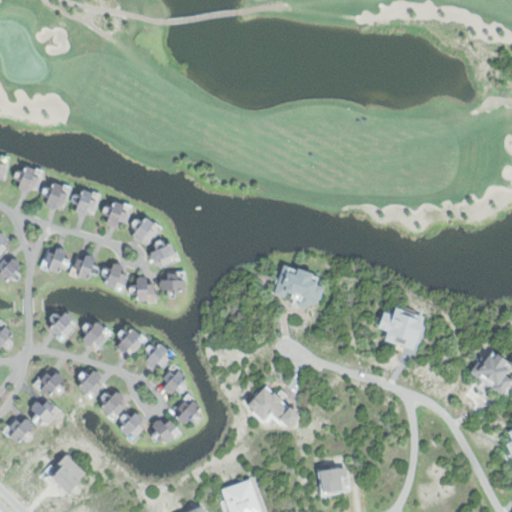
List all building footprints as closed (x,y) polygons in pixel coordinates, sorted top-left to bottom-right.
[(0,157),(8,159),(4,180),(0,179),(0,157)] [(28,164),(44,170),(37,193),(20,187),(21,182),(15,179),(17,173),(24,175),(28,164)] [(56,181),(72,187),(63,210),(46,204),(48,196),(42,194),(44,188),(52,191),(56,181)] [(87,189),(101,194),(93,218),(75,212),(78,205),(72,203),(75,195),(84,198),(87,189)] [(116,202),(132,207),(124,231),(104,225),(106,216),(99,214),(101,207),(113,211),(116,202)] [(149,216),(161,228),(144,245),(134,235),(137,232),(131,225),(136,220),(141,225),(149,216)] [(0,232),(7,237),(3,243),(8,246),(0,254),(0,232)] [(171,245),(178,259),(156,269),(149,254),(156,250),(153,244),(162,240),(166,247),(171,245)] [(57,247),(66,251),(63,256),(71,259),(66,269),(61,267),(58,274),(39,266),(47,250),(54,253),(57,247)] [(87,254),(93,257),(91,262),(99,266),(96,274),(90,273),(89,279),(71,274),(78,258),(85,260),(87,254)] [(14,257),(22,264),(19,269),(24,273),(16,282),(11,278),(6,283),(0,277),(0,262),(4,258),(9,262),(14,257)] [(113,263),(122,265),(120,271),(128,273),(123,285),(118,282),(115,287),(106,284),(107,277),(102,275),(105,269),(110,269),(113,263)] [(283,264),(318,273),(315,285),(323,287),(317,308),(274,297),(283,264)] [(164,271),(182,272),(182,289),(158,288),(158,279),(164,279),(164,271)] [(136,279),(146,278),(147,284),(152,284),(154,299),(138,300),(137,294),(133,294),(131,287),(136,286),(136,279)] [(395,307),(424,316),(414,349),(386,340),(388,331),(378,328),(384,311),(393,314),(395,307)] [(67,311),(75,318),(68,325),(74,329),(63,342),(48,329),(53,323),(48,318),(55,310),(63,317),(67,311)] [(0,322),(1,321),(13,332),(9,338),(15,343),(8,350),(3,344),(0,348),(0,322)] [(99,324),(110,335),(96,351),(82,338),(85,334),(80,328),(88,321),(95,328),(99,324)] [(124,330),(117,335),(122,339),(117,346),(130,357),(144,343),(139,338),(142,335),(134,328),(128,333),(124,330)] [(150,344),(144,349),(149,355),(144,360),(151,367),(156,361),(161,366),(169,359),(165,356),(168,350),(161,343),(156,348),(150,344)] [(493,352),(511,364),(505,376),(511,380),(503,393),(469,372),(482,352),(490,357),(493,352)] [(177,370),(186,377),(181,381),(187,385),(182,391),(175,387),(171,394),(162,385),(167,380),(162,375),(169,368),(173,372),(177,370)] [(57,371),(65,377),(62,381),(66,385),(60,393),(54,389),(49,395),(33,383),(43,369),(53,375),(57,371)] [(94,370),(102,375),(97,379),(104,385),(93,398),(78,386),(83,382),(78,377),(85,370),(90,374),(94,370)] [(268,386),(300,417),(288,430),(271,415),(264,423),(247,407),(268,386)] [(117,392),(123,398),(120,402),(125,407),(114,420),(99,408),(103,404),(100,399),(106,392),(112,398),(117,392)] [(191,395),(200,405),(197,410),(202,415),(196,422),(190,417),(185,424),(176,415),(179,410),(177,408),(191,395)] [(41,406),(47,400),(58,410),(47,423),(43,420),(39,424),(32,418),(35,413),(30,407),(35,400),(41,406)] [(138,414),(142,418),(137,423),(142,429),(133,438),(123,427),(117,421),(126,412),(132,419),(138,414)] [(26,419),(33,426),(28,431),(33,436),(29,442),(22,436),(18,440),(4,428),(14,417),(21,424),(26,419)] [(169,421),(179,434),(164,442),(160,436),(155,440),(150,434),(157,431),(151,421),(160,417),(164,425),(169,421)] [(68,453),(87,472),(65,494),(46,474),(68,453)] [(319,470),(346,466),(347,476),(343,477),(345,490),(322,493),(319,470)] [(222,491),(251,481),(262,511),(224,511),(221,501),(225,499),(222,491)]
